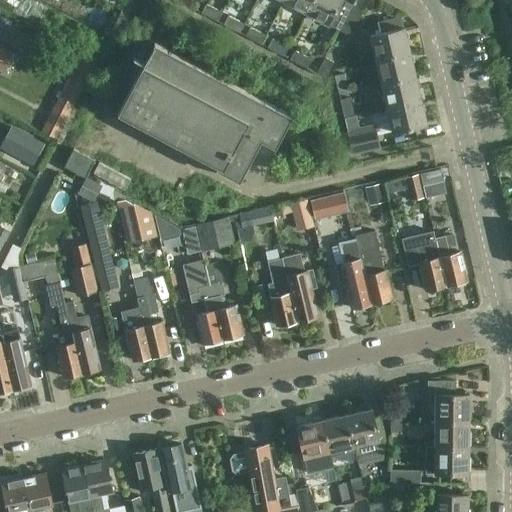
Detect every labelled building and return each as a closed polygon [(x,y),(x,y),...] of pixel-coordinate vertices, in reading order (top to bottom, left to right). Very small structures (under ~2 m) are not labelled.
[(284,0),(284,1),(306,13),(312,0),(284,0)] [(312,0),(306,13),(328,25),(339,30),(352,5),(343,0),(312,0)] [(352,5),(339,30),(350,36),(363,10),(352,5)] [(201,13),(217,22),(221,14),(205,6),(201,13)] [(223,25),(239,33),(243,26),(227,18),(223,25)] [(375,60),(409,52),(403,27),(369,35),(375,60)] [(246,37),(261,45),(265,38),(250,29),(246,37)] [(267,48),(283,56),(287,49),(271,41),(267,48)] [(291,116),(195,65),(154,43),(143,63),(133,58),(122,79),(123,79),(127,70),(137,76),(117,113),(217,166),(215,169),(238,181),(260,140),(275,148),(291,116)] [(0,72),(2,74),(12,55),(0,48),(0,72)] [(290,60),(305,68),(309,61),(293,52),(290,60)] [(414,76),(409,52),(375,60),(380,84),(414,76)] [(316,74),(324,78),(333,62),(325,57),(316,74)] [(333,76),(337,94),(345,92),(341,74),(333,76)] [(380,84),(386,108),(420,100),(414,76),(380,84)] [(339,100),(343,118),(351,116),(347,98),(339,100)] [(420,100),(386,108),(391,133),(426,125),(420,100)] [(375,130),(347,137),(352,156),(379,150),(375,130)] [(23,133),(13,154),(33,164),(44,144),(23,133)] [(85,178),(92,165),(95,161),(73,149),(64,166),(85,178)] [(445,194),(439,169),(419,174),(425,198),(445,194)] [(404,178),(410,202),(424,198),(418,174),(404,178)] [(93,202),(101,186),(85,178),(77,194),(93,202)] [(381,183),(365,187),(369,202),(384,198),(381,183)] [(361,188),(345,192),(348,202),(363,198),(361,188)] [(313,217),(346,210),(342,192),(309,200),(313,217)] [(313,227),(306,200),(289,204),(296,231),(313,227)] [(119,287),(97,202),(79,207),(100,292),(119,287)] [(241,229),(273,222),(270,208),(238,215),(241,229)] [(226,219),(197,226),(204,250),(232,243),(226,219)] [(164,260),(158,236),(155,226),(142,229),(144,238),(141,239),(147,264),(164,260)] [(200,252),(194,227),(181,230),(186,255),(200,252)] [(166,240),(163,229),(157,231),(162,251),(163,250),(166,259),(171,258),(169,249),(170,249),(168,240),(166,240)] [(383,269),(378,248),(374,230),(355,235),(355,238),(360,256),(371,303),(391,298),(384,269),(383,269)] [(445,285),(434,239),(432,231),(401,239),(407,265),(418,263),(425,290),(445,285)] [(451,235),(442,237),(434,239),(445,285),(466,281),(459,252),(448,255),(447,249),(454,247),(451,235)] [(371,303),(360,256),(355,238),(338,242),(343,261),(335,263),(339,280),(343,279),(350,308),(371,303)] [(22,282),(19,267),(17,255),(20,249),(12,245),(1,268),(6,270),(13,303),(27,300),(23,282),(22,282)] [(317,316),(310,288),(316,287),(311,270),(303,271),(299,254),(281,258),(297,321),(317,316)] [(87,257),(75,260),(77,267),(69,268),(76,296),(95,291),(87,257)] [(272,282),(267,284),(270,296),(268,297),(276,326),(297,321),(281,258),(267,261),(272,282)] [(22,282),(23,282),(45,276),(47,285),(45,285),(50,307),(56,305),(59,316),(58,316),(65,345),(55,347),(62,377),(81,372),(53,259),(19,267),(22,282)] [(81,372),(100,368),(93,338),(87,315),(75,318),(74,313),(71,301),(64,303),(63,299),(67,298),(66,293),(70,292),(67,277),(58,280),(53,259),(81,372)] [(204,266),(203,259),(181,265),(188,295),(195,293),(197,301),(202,300),(205,312),(195,315),(201,343),(222,338),(204,266)] [(204,266),(222,338),(243,333),(236,305),(226,308),(222,295),(225,295),(218,268),(213,270),(212,264),(204,266)] [(146,279),(133,282),(139,307),(138,307),(150,356),(169,351),(162,321),(151,324),(148,312),(157,310),(153,293),(150,293),(146,279)] [(131,360),(150,356),(138,307),(120,311),(131,360)] [(31,384),(18,328),(0,332),(0,340),(4,356),(12,389),(31,384)] [(0,391),(12,389),(4,356),(0,340),(0,391)] [(454,380),(437,380),(437,394),(436,394),(435,421),(469,421),(469,395),(454,394),(454,380)] [(391,420),(402,421),(402,408),(391,408),(391,420)] [(371,409),(346,415),(353,446),(354,446),(368,442),(369,447),(379,444),(371,409)] [(346,415),(322,420),(329,451),(330,451),(343,448),(344,452),(355,450),(354,446),(353,446),(346,415)] [(331,455),(330,451),(329,451),(322,420),(297,426),(303,451),(305,461),(307,471),(332,466),(330,456),(331,455)] [(402,421),(391,420),(391,433),(402,433),(402,421)] [(469,447),(469,421),(435,421),(435,446),(469,447)] [(181,444),(159,449),(168,489),(171,488),(175,511),(200,511),(191,465),(186,466),(181,444)] [(249,471),(256,511),(262,511),(277,509),(277,511),(299,511),(296,490),(295,490),(294,484),(287,485),(285,478),(274,480),(267,445),(245,449),(245,453),(233,455),(230,459),(232,470),(236,473),(249,471)] [(435,446),(425,446),(425,473),(468,473),(469,447),(435,446)] [(163,485),(155,450),(134,454),(141,490),(163,485)] [(105,460),(84,465),(93,511),(104,511),(104,510),(101,494),(112,491),(105,460)] [(75,500),(77,511),(93,511),(84,465),(62,470),(68,501),(75,500)] [(390,471),(390,483),(405,483),(420,483),(420,471),(390,471)] [(44,511),(44,510),(43,511),(42,507),(52,504),(45,473),(23,478),(27,497),(29,497),(31,511),(44,511)] [(23,478),(2,483),(7,511),(31,511),(29,497),(27,497),(23,478)] [(340,501),(341,501),(337,485),(336,483),(323,486),(325,499),(331,497),(333,507),(341,505),(340,501)] [(349,499),(346,483),(337,485),(341,501),(349,499)] [(405,483),(390,483),(390,495),(407,495),(405,483)] [(405,483),(407,495),(431,495),(431,483),(428,483),(420,483),(405,483)] [(354,501),(365,498),(363,486),(352,489),(354,501)] [(311,511),(317,511),(307,487),(296,490),(299,511),(311,511)] [(467,511),(468,495),(437,494),(436,511),(467,511)] [(154,499),(156,511),(168,511),(166,497),(154,499)] [(369,504),(370,511),(390,511),(395,511),(393,499),(369,504)]
